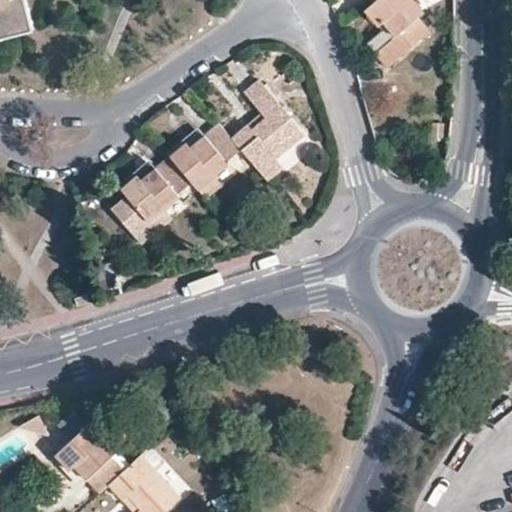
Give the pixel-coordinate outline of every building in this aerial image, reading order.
[(0,0),(0,37),(34,29),(25,0),(0,0)] [(418,0),(372,0),(366,6),(378,22),(384,18),(395,32),(371,52),(382,66),(432,26),(420,11),(425,8),(418,0)] [(247,121),(230,136),(241,148),(255,164),(274,149),(301,126),(260,77),(244,90),(261,110),(266,116),(253,128),(247,121)] [(261,110),(247,121),(253,128),(266,116),(261,110)] [(230,136),(218,123),(189,147),(186,144),(168,158),(192,186),(196,190),(213,176),(229,164),(226,161),(241,148),(230,136)] [(255,164),(264,175),(282,160),(274,149),(255,164)] [(192,186),(168,158),(157,167),(140,181),(137,178),(122,192),(156,233),(173,219),(168,211),(181,200),(178,198),(192,186)] [(157,167),(151,160),(118,188),(122,192),(137,178),(140,181),(157,167)] [(221,186),(213,176),(196,190),(204,200),(221,186)] [(114,260),(103,263),(107,279),(118,276),(114,260)] [(103,263),(94,265),(98,281),(107,279),(103,263)] [(90,292),(75,297),(77,305),(93,300),(90,292)] [(98,418),(90,427),(104,441),(112,432),(98,418)] [(76,468),(103,496),(112,487),(128,471),(115,458),(118,455),(104,441),(90,427),(59,457),(72,472),(76,468)] [(143,456),(158,470),(167,461),(153,446),(143,456)] [(128,471),(112,487),(126,501),(132,497),(144,510),(141,511),(170,511),(185,497),(158,470),(143,456),(128,471)]
